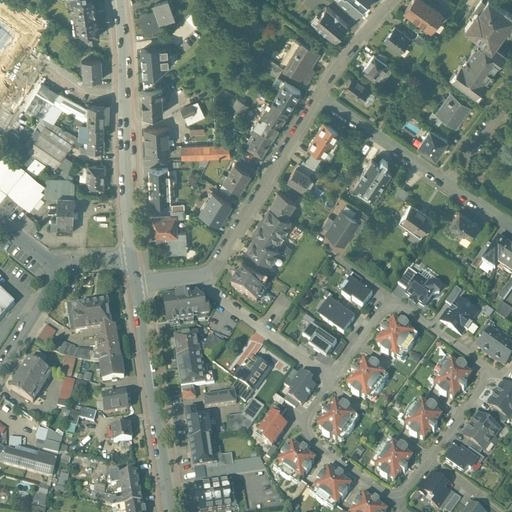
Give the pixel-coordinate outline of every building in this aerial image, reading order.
[(93,0),(74,0),(75,8),(73,8),(74,18),(77,18),(79,32),(87,38),(99,36),(98,31),(99,31),(98,27),(98,22),(96,23),(95,10),(95,7),(94,4),(93,0)] [(155,9),(140,15),(146,32),(160,27),(158,23),(174,17),(168,0),(154,5),(155,9)] [(338,0),(357,16),(364,8),(366,10),(371,4),(368,2),(369,0),(338,0)] [(442,13),(424,0),(412,0),(405,9),(431,28),(442,13)] [(504,10),(490,0),(487,0),(486,2),(483,0),(480,0),(474,9),(477,10),(472,17),(470,16),(469,17),(471,19),(465,27),(482,40),(481,42),(491,49),(494,45),(503,33),(507,36),(508,35),(509,36),(511,32),(511,29),(511,28),(511,26),(509,24),(511,20),(511,14),(505,9),(504,10)] [(0,47),(8,33),(20,40),(31,19),(0,2),(0,47)] [(348,26),(326,8),(318,17),(321,19),(316,25),(335,41),(348,26)] [(201,22),(191,13),(187,19),(197,27),(201,22)] [(410,38),(395,27),(385,41),(400,52),(410,38)] [(432,44),(418,34),(413,40),(427,50),(432,44)] [(319,52),(296,38),(279,64),(279,66),(283,68),(306,82),(314,69),(310,66),(319,52)] [(469,58),(491,71),(499,61),(500,62),(506,54),(494,45),(491,49),(481,42),(476,48),(475,47),(468,57),(469,58)] [(244,53),(238,48),(233,52),(238,58),(244,53)] [(165,53),(141,55),(142,72),(166,70),(166,67),(171,67),(170,55),(165,55),(165,53)] [(388,59),(379,53),(376,56),(385,63),(388,59)] [(279,64),(265,55),(259,66),(277,77),(283,68),(279,66),(279,64)] [(376,56),(374,55),(362,70),(376,80),(380,75),(385,78),(393,69),(388,65),(385,63),(376,56)] [(491,71),(469,58),(464,65),(461,63),(456,70),(458,72),(453,79),(475,95),(480,88),(482,89),(487,82),(485,80),(491,71)] [(101,60),(83,61),(84,81),(102,80),(101,60)] [(52,89),(16,68),(0,93),(0,94),(35,116),(52,89)] [(154,74),(143,75),(144,87),(155,86),(154,74)] [(370,89),(353,77),(351,80),(349,78),(346,82),(348,84),(344,90),(354,98),(359,101),(360,102),(370,89)] [(300,91),(283,81),(273,99),(290,109),(300,91)] [(144,87),(142,87),(143,101),(166,100),(165,97),(162,97),(161,86),(155,86),(144,87)] [(362,100),(368,105),(376,96),(371,91),(362,100)] [(88,108),(58,93),(52,105),(87,123),(88,108)] [(471,108),(451,93),(446,99),(442,96),(446,99),(436,113),(433,111),(427,120),(437,127),(443,119),(456,128),(471,108)] [(248,106),(238,99),(228,117),(238,123),(248,106)] [(290,109),(273,99),(268,106),(266,105),(260,114),(262,115),(279,126),(290,109)] [(394,99),(383,113),(390,118),(400,103),(394,99)] [(166,100),(143,101),(144,115),(162,114),(163,113),(163,103),(166,103),(166,100)] [(188,124),(205,117),(198,101),(181,109),(188,124)] [(104,106),(88,105),(88,108),(87,123),(87,124),(103,125),(104,106)] [(41,111),(28,131),(33,134),(36,128),(43,118),(45,114),(41,111)] [(279,126),(262,115),(261,118),(258,117),(250,131),(253,132),(269,142),(279,126)] [(62,129),(43,118),(36,128),(42,132),(69,150),(72,145),(73,147),(80,146),(81,139),(72,134),(62,129)] [(77,125),(68,120),(62,129),(72,134),(77,125)] [(324,123),(309,147),(313,150),(323,156),(327,149),(332,152),(337,144),(332,141),(338,132),(324,123)] [(87,124),(81,124),(81,139),(89,139),(103,140),(103,125),(87,124)] [(27,142),(23,148),(28,152),(42,132),(36,128),(33,134),(27,142)] [(447,140),(430,128),(418,146),(435,158),(447,140)] [(168,129),(145,130),(146,156),(170,154),(168,129)] [(33,134),(28,131),(23,139),(27,142),(33,134)] [(69,150),(42,132),(28,152),(36,157),(46,164),(55,170),(64,157),(69,150)] [(269,142),(253,132),(249,138),(245,136),(242,142),(245,144),(262,154),(266,148),(267,149),(270,144),(268,143),(269,142)] [(89,139),(81,139),(80,146),(80,152),(89,152),(89,139)] [(103,140),(89,139),(89,152),(103,152),(103,140)] [(229,145),(181,147),(181,160),(230,158),(229,145)] [(0,148),(0,200),(25,169),(13,159),(0,148)] [(28,152),(23,148),(21,150),(13,159),(25,169),(26,169),(36,157),(28,152)] [(323,156),(313,150),(306,162),(315,168),(323,156)] [(393,168),(375,156),(366,170),(365,170),(359,179),(367,184),(372,176),(378,180),(379,178),(384,181),(393,168)] [(36,157),(26,169),(25,169),(7,192),(20,202),(29,210),(44,192),(41,190),(45,185),(35,177),(46,164),(36,157)] [(74,164),(64,157),(55,170),(65,177),(74,164)] [(315,168),(306,162),(302,168),(312,174),(316,168),(315,168)] [(250,174),(235,165),(224,182),(239,192),(250,174)] [(88,167),(84,167),(84,175),(88,175),(87,189),(103,190),(103,189),(106,188),(106,183),(104,182),(105,168),(89,166),(88,167)] [(310,177),(296,167),(288,180),(302,189),(310,177)] [(168,169),(149,170),(150,187),(169,186),(168,169)] [(397,175),(392,172),(385,181),(390,185),(397,175)] [(57,179),(45,179),(45,185),(44,196),(53,197),(58,197),(58,196),(60,196),(60,179),(57,179)] [(75,184),(69,180),(60,179),(60,196),(74,197),(75,184)] [(398,185),(387,202),(393,206),(398,209),(409,192),(398,185)] [(169,186),(150,187),(151,205),(170,204),(169,186)] [(383,193),(379,190),(374,196),(375,196),(379,199),(383,193)] [(20,202),(7,192),(0,200),(0,213),(6,219),(12,211),(14,206),(16,207),(20,202)] [(231,204),(213,192),(200,213),(219,225),(231,204)] [(295,202),(280,192),(280,193),(277,194),(274,198),(275,200),(270,207),(285,217),(295,202)] [(60,196),(58,196),(58,197),(57,219),(51,218),(51,228),(56,228),(56,232),(73,233),(74,197),(60,196)] [(308,202),(299,196),(296,201),(305,207),(308,202)] [(379,199),(375,196),(371,202),(375,205),(379,199)] [(387,202),(383,208),(389,212),(393,206),(387,202)] [(432,219),(411,204),(399,221),(420,236),(432,219)] [(285,217),(270,207),(263,218),(262,217),(259,223),(260,223),(253,234),(255,236),(255,235),(273,247),(290,221),(285,217)] [(184,211),(170,212),(171,217),(176,217),(176,219),(185,218),(184,211)] [(358,222),(342,211),(335,221),(328,231),(327,234),(343,245),(352,231),(358,222)] [(459,212),(451,225),(464,234),(464,233),(472,222),(472,221),(459,212)] [(171,217),(152,218),(153,238),(166,237),(167,255),(187,254),(187,246),(188,245),(187,244),(186,244),(186,233),(177,234),(176,219),(176,217),(171,217)] [(328,217),(322,227),(328,231),(335,221),(328,217)] [(358,222),(352,231),(357,234),(366,221),(361,217),(358,222)] [(479,227),(472,222),(464,233),(472,238),(473,237),(476,236),(475,233),(479,227)] [(472,238),(464,233),(464,234),(459,241),(467,246),(472,238)] [(273,247),(255,235),(255,236),(252,240),(253,241),(247,250),(269,264),(278,250),(273,247)] [(510,247),(498,238),(492,246),(482,261),(482,262),(495,270),(499,263),(510,247)] [(487,243),(476,259),(482,262),(482,261),(492,246),(487,243)] [(511,246),(511,247),(510,247),(499,263),(505,267),(504,270),(511,275),(511,246)] [(476,259),(471,266),(477,270),(482,262),(476,259)] [(267,278),(242,262),(236,270),(235,269),(231,274),(236,278),(231,286),(256,302),(264,291),(260,289),(267,278)] [(418,277),(408,270),(398,285),(399,285),(399,286),(408,292),(418,277)] [(362,280),(349,271),(345,276),(349,279),(358,285),(362,280)] [(430,285),(418,277),(408,292),(406,294),(424,307),(431,296),(435,296),(439,294),(440,289),(438,286),(433,285),(430,285)] [(358,285),(349,279),(346,284),(348,286),(341,295),(351,302),(352,300),(363,308),(372,295),(358,285)] [(511,281),(510,280),(503,290),(508,293),(511,288),(511,281)] [(461,292),(456,288),(445,303),(451,307),(461,292)] [(503,290),(498,297),(503,300),(508,293),(503,290)] [(0,320),(15,305),(0,291),(0,320)] [(339,302),(324,291),(321,296),(328,301),(336,307),(339,302)] [(197,293),(164,298),(167,323),(194,319),(193,317),(209,315),(207,305),(205,305),(204,302),(197,293)] [(93,330),(112,328),(109,311),(111,311),(110,304),(108,305),(108,302),(99,304),(99,301),(91,302),(91,305),(79,307),(79,303),(67,305),(71,334),(93,330)] [(336,307),(328,301),(323,309),(325,310),(320,318),(344,334),(354,320),(336,307)] [(458,301),(452,310),(451,309),(448,312),(447,311),(440,321),(448,327),(454,332),(454,331),(455,331),(461,336),(465,331),(467,332),(473,324),(471,323),(477,315),(458,301)] [(511,311),(511,309),(502,303),(495,313),(505,320),(511,311)] [(400,324),(393,319),(386,330),(384,328),(381,333),(383,334),(375,344),(382,349),(380,351),(381,352),(383,354),(384,355),(385,355),(386,356),(388,356),(389,355),(396,359),(397,358),(400,353),(404,356),(407,354),(409,353),(410,351),(411,349),(412,348),(413,346),(414,343),(410,340),(413,335),(414,334),(407,329),(408,328),(408,326),(406,324),(405,324),(403,323),(401,322),(400,324)] [(489,321),(478,336),(483,339),(490,330),(490,331),(494,325),(489,321)] [(56,333),(47,326),(37,340),(47,346),(55,334),(56,333)] [(337,345),(318,331),(311,326),(303,338),(311,343),(311,344),(309,346),(313,349),(319,354),(321,351),(328,356),(337,345)] [(112,328),(93,330),(94,336),(103,335),(104,340),(98,341),(98,344),(96,345),(96,348),(99,348),(100,355),(90,355),(91,362),(98,364),(100,363),(120,360),(115,327),(112,328)] [(483,339),(478,347),(487,354),(487,356),(490,358),(506,336),(502,333),(499,337),(490,331),(490,330),(483,339)] [(55,334),(47,346),(52,349),(58,340),(60,337),(55,334)] [(197,334),(174,337),(177,357),(200,354),(200,349),(197,334)] [(223,345),(210,336),(202,349),(200,349),(200,354),(201,353),(202,354),(211,361),(223,345)] [(511,346),(507,343),(510,339),(506,336),(490,358),(493,360),(495,360),(504,366),(510,358),(511,355),(511,346)] [(76,348),(58,340),(52,349),(52,350),(61,356),(74,359),(91,362),(90,355),(90,350),(75,350),(76,348)] [(442,346),(438,356),(445,358),(446,357),(450,358),(453,350),(442,346)] [(46,357),(38,351),(35,356),(43,361),(46,357)] [(200,354),(177,357),(183,393),(193,391),(193,386),(214,383),(212,374),(208,374),(207,368),(203,369),(200,354),(202,354),(201,353),(200,354)] [(43,361),(35,356),(32,361),(40,366),(43,361)] [(244,372),(238,380),(237,380),(229,391),(233,394),(234,393),(235,395),(245,403),(270,369),(254,358),(244,372)] [(75,362),(65,359),(60,375),(71,378),(75,362)] [(408,367),(399,361),(396,359),(390,367),(402,376),(408,367)] [(32,361),(30,360),(11,389),(33,403),(52,374),(40,366),(32,361)] [(120,360),(100,363),(103,382),(124,379),(121,360),(120,360)] [(370,365),(364,361),(356,371),(354,369),(351,374),(353,375),(346,386),(352,390),(351,392),(352,393),(353,395),(354,396),(356,397),(359,398),(360,396),(366,400),(367,400),(367,399),(371,395),(375,398),(377,396),(379,394),(380,393),(382,391),(383,388),(384,387),(384,384),(380,381),(383,376),(384,377),(384,376),(384,375),(378,371),(379,369),(379,368),(378,367),(377,366),(376,365),(374,364),(371,363),(370,365)] [(462,365),(459,364),(458,366),(451,361),(450,362),(451,362),(447,367),(443,364),(440,366),(438,369),(436,371),(435,373),(434,375),(433,377),(438,380),(434,385),(433,386),(434,386),(440,391),(439,392),(439,393),(440,395),(441,396),(443,397),(446,398),(447,396),(454,401),(461,390),(463,392),(466,387),(464,386),(472,376),(465,371),(467,369),(466,368),(464,366),(463,366),(462,365)] [(402,376),(390,367),(384,375),(384,376),(387,378),(396,384),(402,376)] [(239,368),(233,377),(237,380),(238,380),(244,372),(239,368)] [(293,370),(283,384),(289,389),(299,375),(293,370)] [(313,380),(301,372),(299,375),(289,389),(296,393),(293,397),(292,399),(298,404),(302,406),(315,387),(311,385),(310,384),(313,380)] [(430,382),(421,376),(415,385),(428,394),(434,386),(433,386),(430,383),(430,382)] [(75,381),(64,379),(59,401),(69,403),(75,381)] [(84,385),(76,383),(74,392),(82,394),(84,385)] [(511,389),(509,387),(504,383),(496,394),(511,405),(511,389)] [(428,394),(415,385),(408,394),(417,400),(421,402),(422,402),(428,394)] [(193,391),(183,393),(184,401),(195,399),(194,391),(193,391)] [(233,394),(203,398),(205,409),(236,405),(235,395),(234,393),(233,394)] [(511,405),(496,394),(488,405),(494,409),(508,419),(509,420),(511,415),(511,405)] [(125,395),(104,398),(104,401),(101,401),(102,405),(105,405),(106,413),(127,410),(125,395)] [(283,401),(275,395),(272,399),(277,403),(281,406),(285,402),(283,401)] [(292,399),(287,396),(283,401),(285,402),(295,409),(298,404),(292,399)] [(253,400),(242,416),(227,418),(228,435),(247,432),(264,408),(253,400)] [(370,402),(367,400),(366,400),(361,408),(373,417),(379,409),(370,402)] [(69,403),(59,401),(57,406),(69,409),(70,404),(69,403)] [(341,407),(335,402),(327,412),(325,411),(322,415),(324,417),(317,427),(323,431),(322,433),(322,434),(323,435),(324,436),(325,437),(327,438),(329,439),(331,437),(337,442),(338,441),(341,436),(345,439),(348,437),(350,435),(351,434),(352,432),(354,429),(355,426),(351,423),(354,418),(355,417),(348,412),(350,410),(348,408),(347,407),(346,406),(344,405),(342,405),(341,407)] [(422,402),(421,402),(421,403),(418,408),(413,405),(411,407),(409,408),(408,410),(406,412),(405,414),(404,418),(408,421),(405,426),(404,426),(404,427),(410,432),(409,433),(410,435),(411,437),(413,438),(414,438),(416,439),(418,437),(424,442),(432,431),(434,433),(437,429),(435,427),(442,417),(436,412),(437,410),(436,409),(435,408),(434,407),(432,406),(429,405),(428,407),(422,402)] [(281,406),(277,403),(273,408),(283,414),(286,410),(281,406)] [(283,414),(273,408),(270,412),(272,414),(280,419),(283,414)] [(373,417),(361,408),(355,417),(358,419),(367,426),(373,417)] [(96,413),(84,409),(82,419),(94,422),(96,413)] [(508,419),(494,409),(490,415),(502,423),(504,425),(508,419)] [(195,410),(185,411),(190,441),(209,438),(212,438),(210,426),(215,426),(215,422),(210,423),(209,415),(196,417),(195,410)] [(490,415),(488,413),(484,419),(498,428),(502,423),(490,415)] [(272,414),(258,434),(265,438),(262,441),(272,448),(273,447),(287,427),(278,421),(280,419),(272,414)] [(484,419),(479,415),(471,426),(492,440),(500,429),(498,428),(484,419)] [(79,419),(68,416),(66,425),(77,428),(79,419)] [(404,427),(392,418),(386,427),(398,436),(404,427)] [(130,425),(111,428),(107,429),(109,441),(113,441),(114,443),(132,441),(130,425)] [(492,440),(471,426),(463,437),(469,441),(483,451),(484,451),(492,440)] [(398,436),(386,427),(380,435),(389,442),(389,441),(392,444),(392,443),(393,444),(398,436)] [(62,439),(49,430),(46,442),(60,446),(62,439)] [(209,438),(190,441),(194,469),(204,467),(204,470),(233,466),(233,463),(231,455),(221,456),(219,448),(211,449),(209,438)] [(483,451),(469,441),(465,446),(469,449),(479,456),(483,451)] [(301,450),(292,443),(287,450),(286,449),(281,457),(282,457),(277,464),(283,469),(280,473),(281,476),(283,478),(286,479),(288,481),(291,481),(294,477),(301,481),(305,474),(306,475),(311,468),(311,467),(316,460),(306,453),(307,451),(303,448),(301,450)] [(393,444),(392,443),(392,444),(391,444),(392,445),(388,449),(384,447),(381,449),(378,452),(376,456),(375,460),(379,463),(375,467),(374,468),(381,473),(380,475),(380,476),(381,477),(382,478),(384,479),(387,480),(388,478),(395,483),(402,473),(404,474),(407,470),(405,468),(413,458),(406,454),(407,452),(407,451),(406,449),(404,448),(403,447),(400,446),(399,448),(393,444)] [(272,448),(266,456),(270,460),(277,450),(273,447),(272,448)] [(479,456),(469,449),(466,454),(477,462),(476,462),(480,465),(484,460),(479,456)] [(466,454),(461,450),(458,454),(453,450),(445,461),(463,474),(467,468),(471,470),(476,462),(477,462),(466,454)] [(57,461),(39,456),(38,460),(6,451),(2,464),(53,478),(57,462),(57,461)] [(259,459),(233,463),(233,466),(204,470),(206,480),(265,471),(259,459)] [(204,467),(194,469),(196,481),(206,480),(204,470),(204,467)] [(337,476),(328,469),(323,476),(322,475),(317,482),(317,483),(313,490),(319,494),(315,499),(318,502),(320,504),(322,505),(324,506),(327,507),(330,502),(337,507),(341,500),(342,501),(347,493),(351,486),(342,479),(343,477),(339,474),(337,476)] [(137,474),(120,476),(120,473),(110,474),(112,486),(116,485),(117,493),(121,492),(122,499),(140,495),(137,474)] [(447,485),(432,474),(418,492),(425,497),(427,495),(435,500),(432,504),(438,509),(449,495),(443,490),(447,485)] [(227,483),(196,487),(198,497),(196,497),(197,504),(199,503),(200,510),(200,511),(208,511),(220,510),(231,509),(230,501),(231,501),(229,490),(228,490),(227,483)] [(63,492),(65,486),(59,484),(57,490),(63,492)] [(298,484),(292,493),(298,497),(305,488),(298,484)] [(41,507),(40,511),(44,511),(50,488),(39,485),(34,505),(41,507)] [(111,490),(101,488),(100,494),(109,496),(111,490)] [(311,493),(305,488),(298,497),(305,502),(311,493)] [(140,495),(122,499),(122,502),(116,503),(116,500),(107,500),(105,505),(108,506),(113,507),(116,508),(125,506),(142,503),(140,495)] [(373,502),(364,495),(359,501),(358,501),(353,508),(353,509),(351,511),(387,511),(378,505),(379,503),(375,499),(373,502)] [(449,495),(438,509),(442,511),(443,511),(454,498),(449,495)] [(456,496),(445,510),(447,511),(451,511),(460,499),(456,496)] [(484,511),(470,502),(463,511),(484,511)] [(142,509),(142,503),(125,506),(126,511),(144,511),(144,509),(142,509)]
